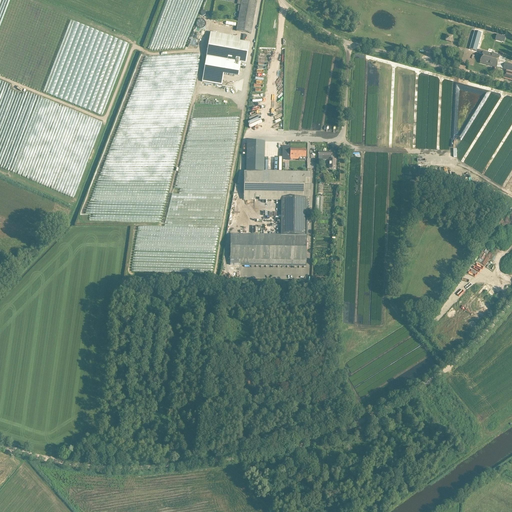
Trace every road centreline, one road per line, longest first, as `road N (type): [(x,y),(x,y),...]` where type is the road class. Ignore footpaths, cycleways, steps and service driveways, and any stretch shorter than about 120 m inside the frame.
road 1 (track): [(511,300),(412,393),(293,448),(134,468),(67,463),(0,444)]
road 2 (track): [(354,424),(333,366),(342,151)]
road 3 (unknown): [(342,151),(426,151),(511,196)]
road 4 (unclassified): [(348,43),(511,86)]
